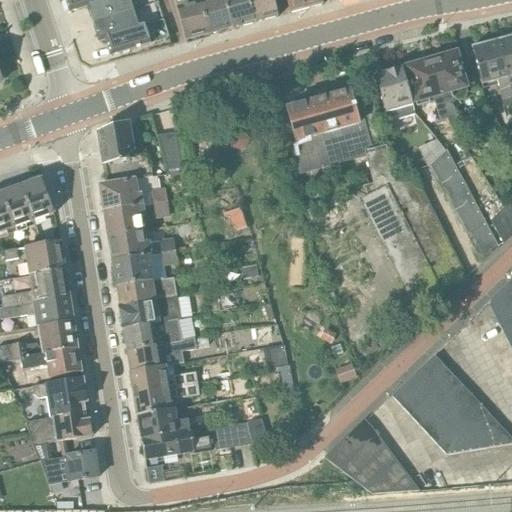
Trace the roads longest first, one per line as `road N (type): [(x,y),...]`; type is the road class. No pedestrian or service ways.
road 1 (residential): [(511,257),(302,457),(242,481),(140,497),(122,476),(66,113)]
road 2 (tertiary): [(66,113),(400,13),(481,0)]
